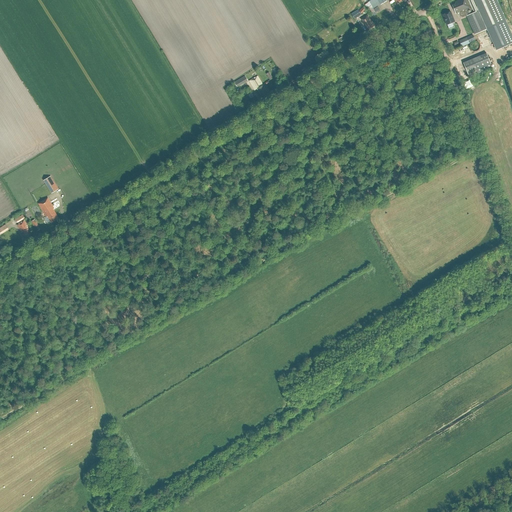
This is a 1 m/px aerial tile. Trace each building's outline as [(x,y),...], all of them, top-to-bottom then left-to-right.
[(364,5),(372,17),(377,14),(374,10),(375,10),(376,11),(380,9),(378,7),(381,5),(377,0),(370,0),(368,1),(369,2),(364,5)] [(457,0),(454,2),(455,3),(452,5),(455,13),(459,12),(461,17),(466,15),(474,34),(487,28),(496,50),(511,42),(511,35),(496,0),(457,0)] [(351,14),(354,19),(361,15),(361,14),(359,12),(358,10),(351,14)] [(450,11),(442,14),(446,24),(454,21),(450,11)] [(368,30),(374,26),(367,14),(361,18),(368,30)] [(466,37),(459,40),(461,46),(469,43),(466,37)] [(479,46),(479,45),(479,44),(479,43),(478,43),(478,42),(477,42),(476,41),(475,41),(474,41),(473,41),(472,41),(471,42),(470,43),(470,44),(469,44),(469,45),(469,46),(469,47),(469,48),(470,48),(470,49),(471,50),(472,51),(473,51),(474,51),(475,51),(476,51),(477,50),(478,50),(478,49),(479,48),(479,47),(479,46)] [(469,77),(492,67),(486,53),(463,62),(469,77)] [(260,95),(266,92),(257,77),(250,81),(254,89),(256,88),(260,95)] [(105,174),(105,173),(81,173),(90,191),(101,191),(108,188),(108,179),(105,174)] [(43,180),(51,193),(58,189),(50,176),(43,180)] [(38,204),(46,217),(51,223),(59,218),(53,209),(55,208),(48,198),(38,204)] [(15,220),(18,223),(25,219),(23,215),(15,220)] [(34,219),(31,221),(37,231),(40,229),(34,219)] [(26,222),(25,223),(24,221),(16,225),(21,233),(22,232),(25,238),(33,233),(26,222)] [(6,225),(5,225),(0,228),(0,234),(0,236),(9,230),(6,225)]
